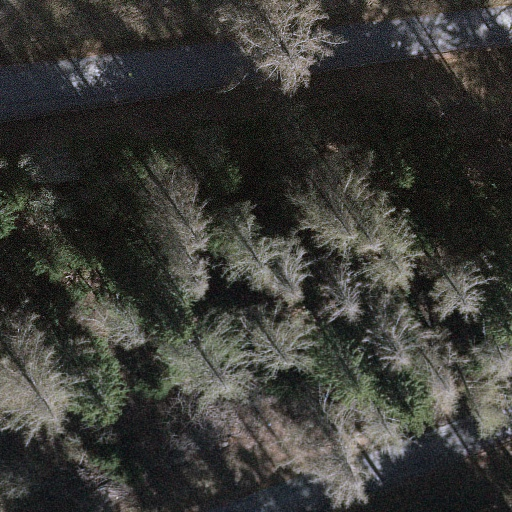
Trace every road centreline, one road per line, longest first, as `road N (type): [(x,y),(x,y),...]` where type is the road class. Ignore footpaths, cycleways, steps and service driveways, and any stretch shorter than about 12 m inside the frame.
road 1 (unclassified): [(511,26),(0,95)]
road 2 (unclassified): [(243,511),(511,415)]
